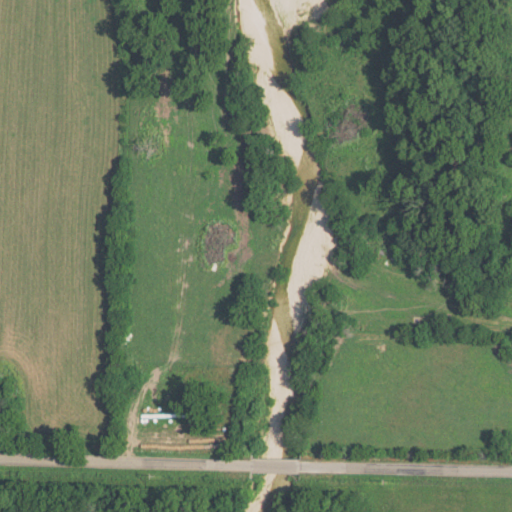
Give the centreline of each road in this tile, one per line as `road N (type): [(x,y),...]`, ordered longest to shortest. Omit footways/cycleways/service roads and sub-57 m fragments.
road 1 (residential): [(253,464),(0,458)]
road 2 (residential): [(511,470),(300,465)]
